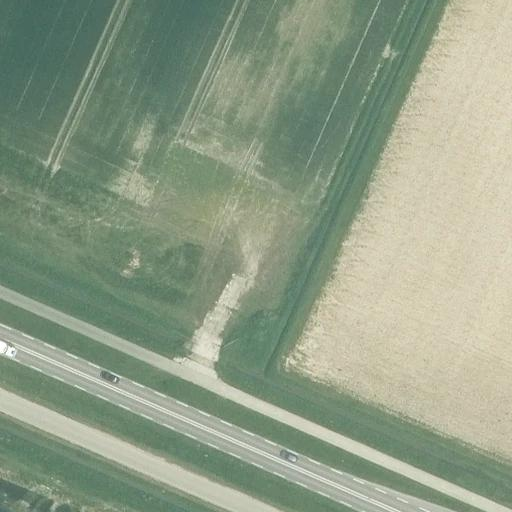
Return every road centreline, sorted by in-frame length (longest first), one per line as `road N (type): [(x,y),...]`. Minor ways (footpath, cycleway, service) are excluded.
road 1 (unclassified): [(0,292),(501,511)]
road 2 (secondary): [(390,511),(0,340)]
road 3 (unclassified): [(256,511),(0,400)]
